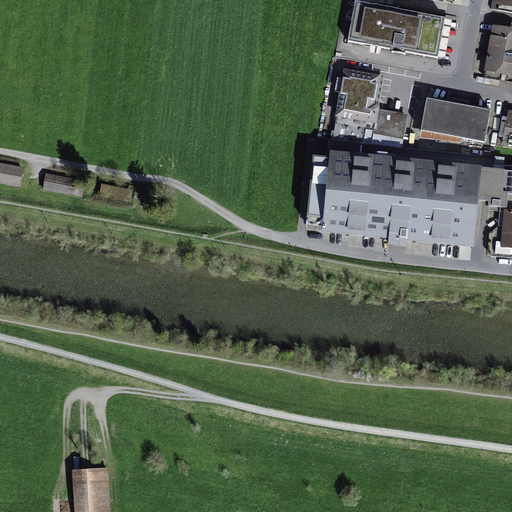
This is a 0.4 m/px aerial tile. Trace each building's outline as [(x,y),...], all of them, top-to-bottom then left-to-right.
[(511,0),(501,0),(501,7),(511,8),(511,0)] [(448,21),(358,5),(351,43),(441,59),(448,21)] [(511,31),(497,29),(490,79),(511,82),(511,31)] [(383,76),(347,71),(333,136),(403,141),(409,114),(380,108),(383,76)] [(494,111),(428,100),(423,132),(488,144),(494,111)] [(511,111),(509,112),(503,146),(511,147),(511,111)] [(474,251),(483,167),(334,151),(333,161),(318,159),(312,222),(326,224),(325,236),(474,251)] [(24,168),(0,163),(0,186),(20,190),(24,168)] [(511,167),(506,167),(498,244),(511,245),(511,167)] [(74,179),(47,174),(44,192),(71,197),(74,179)] [(103,183),(100,198),(132,205),(135,190),(103,183)] [(112,511),(109,466),(75,469),(78,511),(112,511)]
